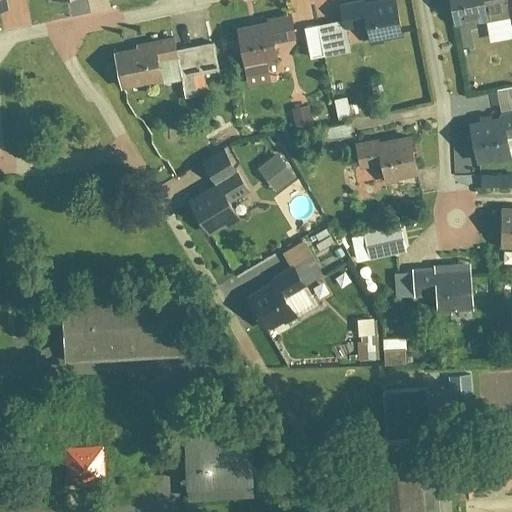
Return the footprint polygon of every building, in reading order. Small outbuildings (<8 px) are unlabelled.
[(391,0),(376,0),(357,4),(361,25),(364,43),(398,36),(391,0)] [(501,0),(446,0),(452,29),(505,19),(501,0)] [(341,23),(342,29),(361,25),(357,4),(338,7),(341,23)] [(288,17),(266,21),(270,43),(292,39),(288,17)] [(266,21),(233,27),(241,70),(274,64),(270,43),(266,21)] [(341,23),(303,29),(309,59),(346,52),(342,29),(341,23)] [(118,91),(160,83),(156,62),(175,59),(174,51),(172,39),(110,51),(118,91)] [(211,44),(174,51),(175,59),(179,78),(216,71),(211,44)] [(511,87),(496,90),(501,118),(511,116),(511,87)] [(290,110),(293,129),(311,126),(307,106),(290,110)] [(511,116),(501,118),(505,139),(511,138),(511,116)] [(501,118),(465,125),(474,170),(509,163),(505,139),(501,118)] [(408,137),(372,144),(376,165),(379,183),(415,176),(408,137)] [(356,169),(376,165),(372,144),(371,139),(351,142),(356,169)] [(217,184),(227,202),(246,191),(223,150),(204,161),(217,184)] [(256,169),(274,194),(293,179),(274,155),(256,169)] [(511,186),(511,174),(485,175),(485,187),(511,186)] [(187,201),(206,236),(237,219),(227,202),(217,184),(187,201)] [(511,208),(498,208),(496,251),(511,251),(511,208)] [(391,251),(387,226),(358,232),(362,256),(391,251)] [(295,269),(303,284),(322,275),(304,238),(285,247),(295,269)] [(469,315),(468,265),(432,267),(433,296),(434,316),(469,315)] [(410,297),(433,296),(432,267),(409,267),(410,297)] [(295,269),(277,278),(284,293),(303,284),(295,269)] [(240,295),(257,331),(294,313),(284,293),(277,278),(240,295)] [(53,293),(56,358),(167,354),(164,288),(53,293)] [(427,338),(428,319),(411,318),(410,337),(427,338)] [(439,511),(428,387),(383,392),(387,438),(371,440),(378,511),(439,511)] [(178,430),(180,485),(251,482),(248,426),(178,430)] [(62,482),(103,480),(101,445),(61,447),(62,482)] [(491,478),(509,490),(511,484),(511,462),(505,458),(491,478)]
